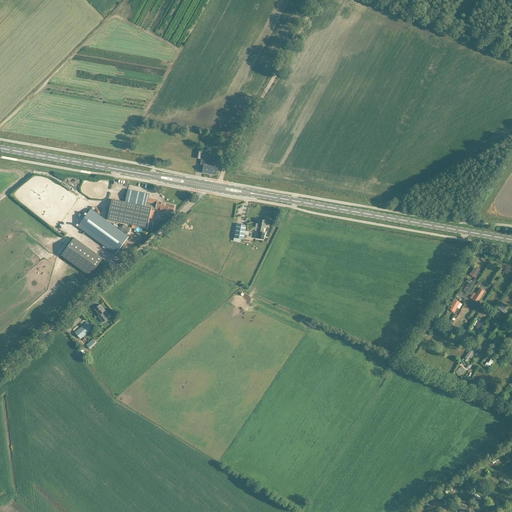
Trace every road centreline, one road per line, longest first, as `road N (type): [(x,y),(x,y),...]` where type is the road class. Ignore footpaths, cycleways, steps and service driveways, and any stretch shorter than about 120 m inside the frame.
road 1 (secondary): [(511,241),(0,149)]
road 2 (track): [(226,164),(316,0)]
road 3 (track): [(386,0),(511,48)]
